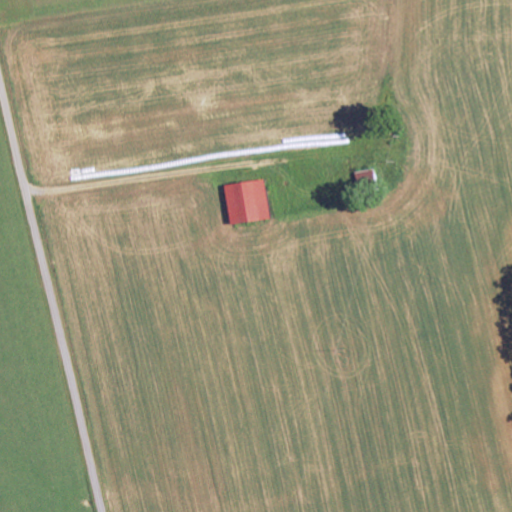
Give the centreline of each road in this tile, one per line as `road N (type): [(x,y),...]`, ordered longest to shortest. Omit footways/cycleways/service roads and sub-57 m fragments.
road 1 (residential): [(30,211),(378,132),(379,0)]
road 2 (residential): [(100,511),(0,75)]
